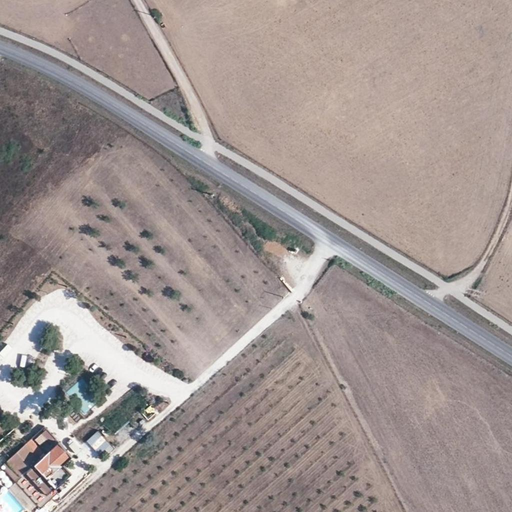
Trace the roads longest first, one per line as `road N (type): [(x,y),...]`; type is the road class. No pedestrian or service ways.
road 1 (tertiary): [(208,163),(511,357)]
road 2 (track): [(404,511),(316,345),(298,294)]
road 3 (tertiary): [(0,46),(208,163)]
road 4 (unclassified): [(138,0),(204,122),(208,163)]
road 5 (track): [(511,197),(475,275),(427,302)]
road 6 (unknown): [(191,392),(77,352)]
